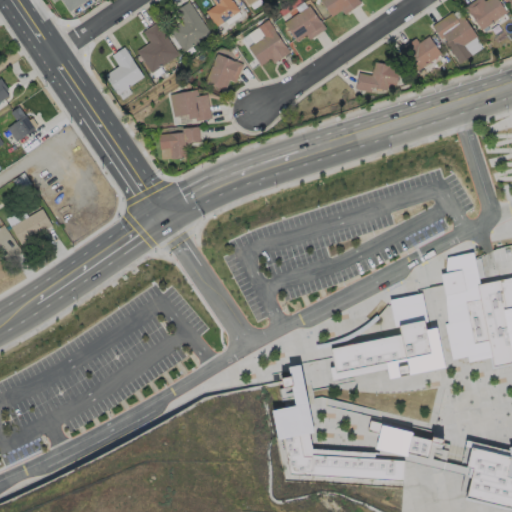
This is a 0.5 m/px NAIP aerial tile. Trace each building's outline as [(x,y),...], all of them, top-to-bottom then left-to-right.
[(84,0),(68,11),(60,0),(84,0)] [(231,0),(238,10),(215,26),(205,11),(214,4),(211,0),(231,0)] [(358,0),(360,3),(344,14),(341,10),(331,16),(318,0),(358,0)] [(497,0),(506,12),(480,30),(470,14),(469,14),(463,6),(472,0),(497,0)] [(210,33),(183,51),(168,29),(181,20),(174,10),(188,1),(210,33)] [(308,5),(318,20),(319,19),(325,27),(309,39),(305,34),(296,41),(283,23),(308,5)] [(451,12),(455,18),(461,14),(476,36),(464,45),(470,54),(457,63),(443,42),(445,41),(443,37),(440,39),(431,25),(451,12)] [(289,51),(272,63),(269,58),(260,65),(247,47),(263,36),(257,26),(267,19),(289,51)] [(178,54),(150,72),(135,50),(149,41),(142,31),(156,21),(178,54)] [(428,35),(440,54),(414,71),(398,48),(414,37),(418,42),(428,35)] [(143,76),(116,94),(103,75),(117,65),(110,54),(123,46),(131,58),(130,58),(143,76)] [(216,53),(234,61),(234,60),(242,63),(234,82),(228,80),(224,90),(204,81),(216,53)] [(396,65),(398,70),(395,84),(390,87),(386,86),(386,90),(371,87),(370,91),(355,88),(358,72),(370,74),(372,68),(374,61),(396,65)] [(9,97),(0,103),(0,79),(1,79),(9,90),(6,92),(9,97)] [(196,89),(198,95),(206,94),(211,118),(195,121),(194,117),(188,119),(187,114),(173,117),(169,94),(196,89)] [(18,106),(24,115),(25,114),(34,128),(15,141),(6,128),(16,121),(10,112),(18,106)] [(185,142),(187,157),(170,158),(169,148),(159,149),(157,134),(181,132),(181,128),(197,126),(199,141),(185,142)] [(51,225),(30,238),(32,242),(22,248),(9,226),(41,207),(51,225)] [(26,217),(22,209),(5,217),(9,225),(26,217)] [(0,249),(5,257),(19,248),(8,231),(0,236),(0,249)] [(511,275),(511,362),(493,365),(491,357),(467,361),(465,356),(452,359),(443,322),(446,321),(445,295),(440,273),(444,273),(445,256),(472,251),(479,282),(511,275)] [(331,348),(337,376),(387,367),(390,379),(445,367),(437,327),(426,328),(424,320),(398,325),(400,333),(331,348)] [(270,410),(276,439),(283,437),(290,474),(402,480),(403,460),(374,457),(374,452),(311,448),(309,432),(313,431),(307,401),(300,365),(287,367),(289,375),(281,377),(282,387),(290,386),(294,405),(270,410)] [(375,448),(378,432),(367,429),(370,420),(384,424),(384,426),(412,432),(411,435),(430,439),(431,437),(442,439),(441,443),(430,441),(427,457),(407,451),(406,456),(385,450),(375,448)] [(511,446),(511,508),(465,497),(472,468),(466,466),(471,447),(510,456),(507,447),(511,446)]
